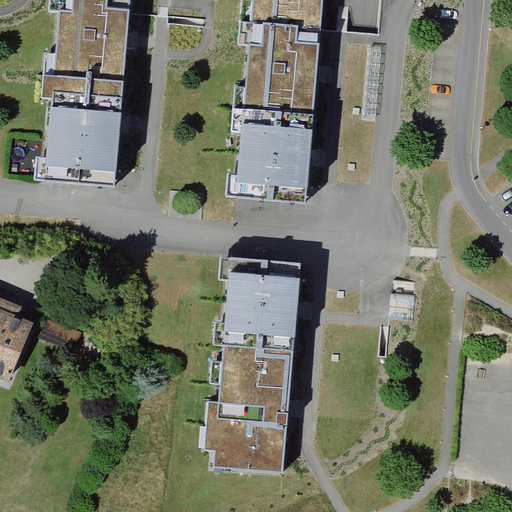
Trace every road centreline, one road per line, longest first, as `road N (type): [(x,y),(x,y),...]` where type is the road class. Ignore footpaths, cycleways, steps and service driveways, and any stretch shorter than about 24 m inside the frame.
road 1 (residential): [(407,0),(399,14),(376,248),(0,208)]
road 2 (residential): [(473,0),(459,177),(511,247)]
